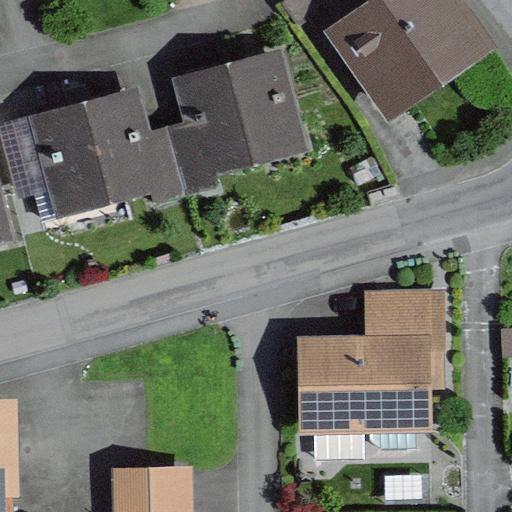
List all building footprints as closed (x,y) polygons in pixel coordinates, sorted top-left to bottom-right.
[(439,0),(299,0),(292,5),(371,123),(475,53),(439,0)] [(184,127),(159,133),(175,198),(301,169),(276,63),(174,87),(184,127)] [(175,198),(159,133),(136,138),(127,100),(22,124),(47,229),(175,198)] [(351,348),(291,348),(290,437),(416,437),(416,387),(442,387),(443,288),(351,288),(351,348)] [(183,511),(182,476),(110,478),(111,511),(183,511)]
